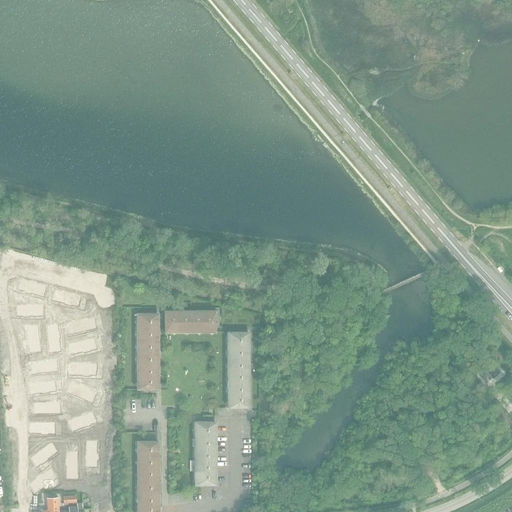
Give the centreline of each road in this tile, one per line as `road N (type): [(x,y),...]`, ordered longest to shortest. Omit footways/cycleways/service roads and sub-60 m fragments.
road 1 (secondary): [(511,313),(240,0)]
road 2 (track): [(5,257),(25,511)]
